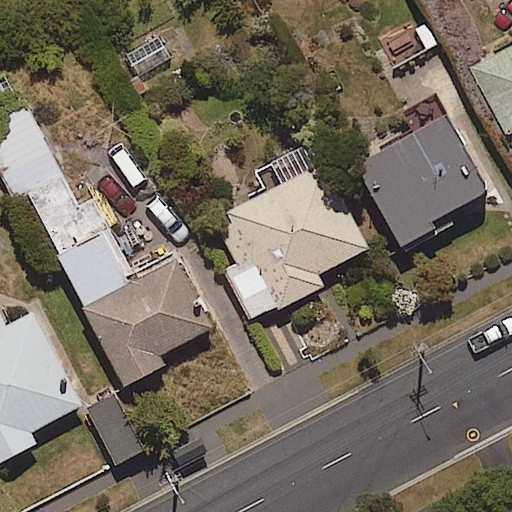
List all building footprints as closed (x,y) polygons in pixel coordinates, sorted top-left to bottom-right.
[(393,69),(438,47),(428,27),(416,33),(411,24),(379,39),(393,69)] [(511,51),(475,71),(511,140),(511,51)] [(487,185),(449,111),(349,163),(400,261),(444,239),(438,227),(483,204),(487,185)] [(369,253),(327,166),(216,219),(239,267),(225,274),(251,328),(326,292),(318,277),(369,253)] [(113,233),(64,258),(130,389),(173,367),(169,358),(223,331),(187,261),(140,285),(113,233)] [(16,330),(0,299),(0,469),(47,446),(41,435),(91,409),(43,316),(16,330)] [(149,450),(120,397),(94,411),(123,465),(149,450)]
